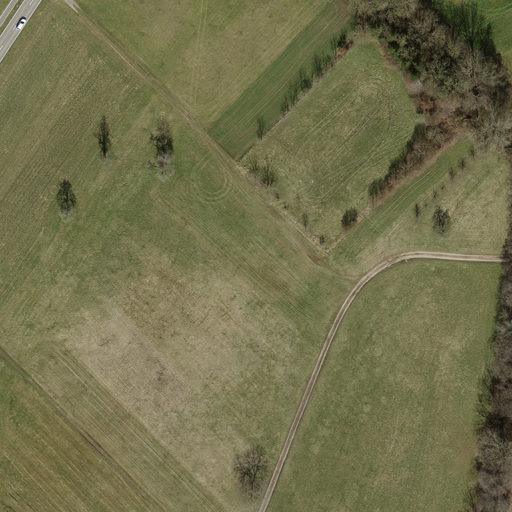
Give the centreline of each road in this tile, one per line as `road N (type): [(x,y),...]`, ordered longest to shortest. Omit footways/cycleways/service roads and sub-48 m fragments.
road 1 (track): [(356,288),(68,0)]
road 2 (track): [(511,260),(402,256),(356,288),(317,367),(264,511)]
road 3 (track): [(0,350),(164,511)]
